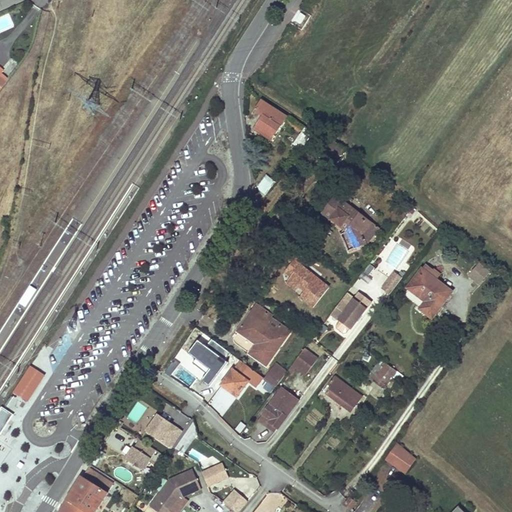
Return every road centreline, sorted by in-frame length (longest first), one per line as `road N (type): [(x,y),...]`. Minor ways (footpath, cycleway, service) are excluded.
road 1 (unclassified): [(138,366),(236,210),(231,77),(274,0)]
road 2 (residential): [(138,366),(319,499)]
road 3 (unclassified): [(44,511),(138,366)]
